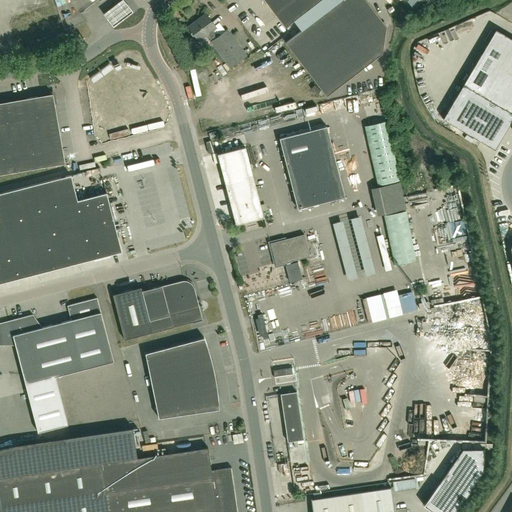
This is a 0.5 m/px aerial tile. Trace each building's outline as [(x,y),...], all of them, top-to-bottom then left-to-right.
[(100,16),(110,29),(129,13),(119,0),(100,16)] [(263,0),(285,28),(321,0),(263,0)] [(365,0),(341,0),(286,43),(327,96),(382,54),(386,27),(365,0)] [(407,0),(413,8),(424,0),(407,0)] [(231,67),(247,55),(227,30),(226,31),(219,23),(215,26),(206,14),(189,28),(199,41),(208,34),(213,41),(211,42),(231,67)] [(463,85),(443,119),(494,150),(511,119),(511,39),(495,29),(463,85)] [(0,174),(65,163),(53,94),(0,102),(0,174)] [(311,130),(279,139),(297,209),(345,197),(340,181),(325,185),(311,130)] [(264,218),(255,183),(246,147),(218,155),(236,225),(264,218)] [(71,175),(0,193),(0,282),(121,252),(106,193),(77,200),(71,175)] [(373,189),(378,215),(408,210),(401,176),(385,179),(386,186),(373,189)] [(271,243),(270,243),(276,265),(285,263),(286,265),(290,283),(302,279),(298,262),(292,263),(290,264),(290,262),(291,261),(310,257),(304,234),(285,239),(271,243)] [(202,319),(199,307),(194,288),(193,288),(193,286),(192,285),(191,283),(189,282),(187,282),(186,281),(184,281),(182,281),(181,281),(162,286),(142,291),(141,287),(113,295),(124,340),(202,319)] [(0,345),(15,345),(25,384),(38,432),(67,425),(55,377),(113,361),(97,298),(67,306),(71,320),(42,327),(38,322),(36,322),(31,315),(13,320),(13,321),(10,322),(0,324),(0,345)] [(298,298),(287,301),(294,333),(305,331),(298,298)] [(407,301),(408,303),(400,305),(402,315),(419,312),(416,299),(407,301)] [(418,304),(420,309),(429,307),(428,301),(418,304)] [(269,344),(274,343),(269,323),(263,325),(269,344)] [(145,353),(159,418),(219,409),(218,402),(216,382),(214,373),(212,363),(206,344),(204,338),(145,353)] [(280,394),(287,442),(304,439),(297,392),(280,394)] [(387,417),(393,408),(389,406),(384,415),(387,417)] [(0,502),(1,511),(236,511),(231,468),(232,468),(231,467),(211,470),(208,447),(137,458),(133,428),(62,438),(16,445),(0,448),(0,502)] [(221,447),(211,447),(212,457),(222,457),(221,447)] [(432,511),(455,511),(483,473),(484,449),(462,449),(423,505),(432,511)] [(305,457),(308,457),(307,452),(293,453),(294,464),(306,463),(305,457)] [(288,462),(276,464),(278,473),(290,470),(288,462)] [(395,491),(436,486),(434,477),(394,482),(395,491)] [(391,488),(311,500),(312,511),(394,511),(394,510),(395,510),(391,488)]
